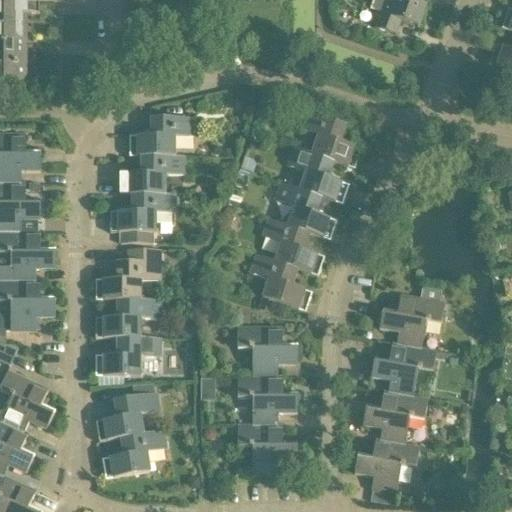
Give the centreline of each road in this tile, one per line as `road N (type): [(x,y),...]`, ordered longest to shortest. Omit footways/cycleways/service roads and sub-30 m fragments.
road 1 (residential): [(77,492),(78,180),(92,139),(131,104)]
road 2 (residential): [(330,511),(335,323),(356,236),(415,124)]
road 3 (residential): [(415,124),(247,77),(131,104)]
